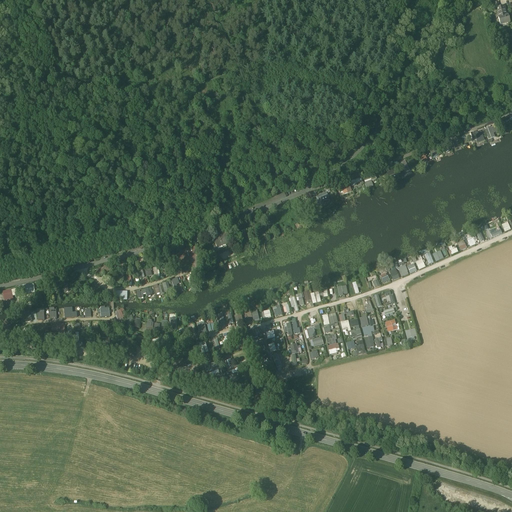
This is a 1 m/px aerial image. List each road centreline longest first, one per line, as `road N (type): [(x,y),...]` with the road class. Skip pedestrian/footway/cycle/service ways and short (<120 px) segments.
road 1 (primary): [(511,496),(106,379),(0,366)]
road 2 (unclassified): [(294,198),(365,143),(417,42),(460,0)]
road 3 (track): [(294,198),(511,112)]
road 4 (residential): [(141,352),(158,376),(247,353),(239,327),(166,345)]
road 5 (residential): [(83,266),(195,239),(294,198)]
road 6 (residential): [(17,327),(25,344),(118,358),(141,352)]
road 7 (residential): [(511,232),(396,282)]
